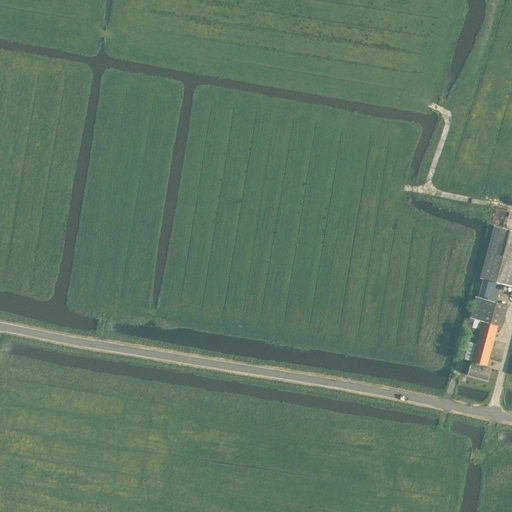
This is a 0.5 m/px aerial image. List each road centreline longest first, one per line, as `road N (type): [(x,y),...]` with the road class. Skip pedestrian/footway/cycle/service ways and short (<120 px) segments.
road 1 (unclassified): [(511,416),(0,325)]
road 2 (track): [(422,103),(448,115),(426,190),(401,186)]
